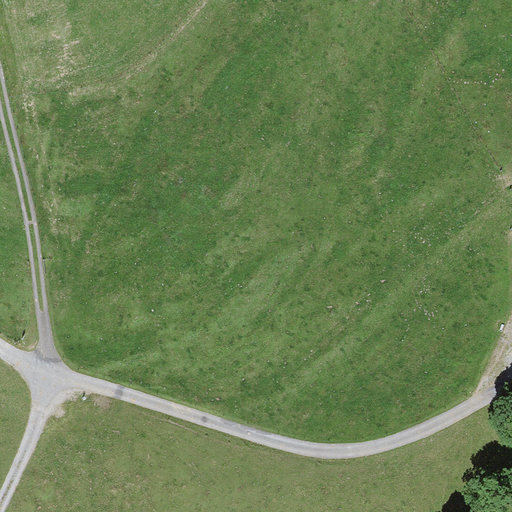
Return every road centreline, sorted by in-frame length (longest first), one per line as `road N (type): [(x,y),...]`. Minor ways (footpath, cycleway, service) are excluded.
road 1 (track): [(49,373),(297,448),(367,449),(433,428),(511,383)]
road 2 (track): [(0,70),(31,216),(49,373)]
road 3 (track): [(49,373),(0,503)]
